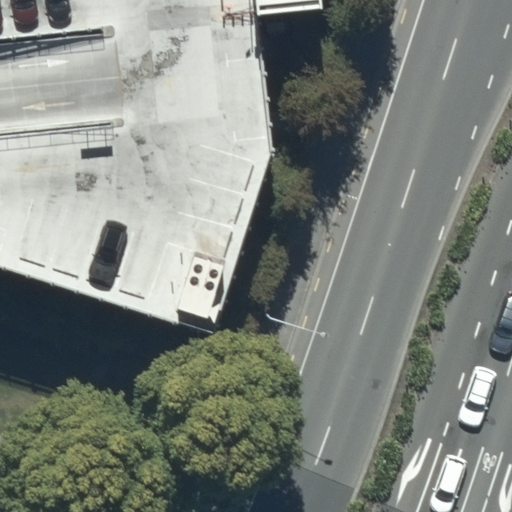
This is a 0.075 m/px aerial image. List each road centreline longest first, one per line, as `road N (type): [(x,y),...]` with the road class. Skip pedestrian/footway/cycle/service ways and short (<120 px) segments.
road 1 (secondary): [(295,511),(468,0)]
road 2 (secondary): [(511,299),(439,511)]
